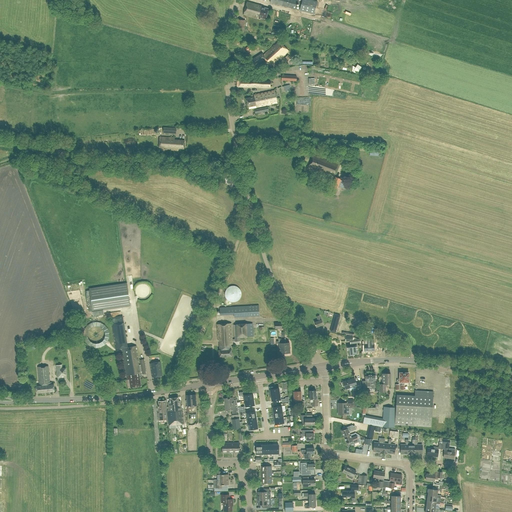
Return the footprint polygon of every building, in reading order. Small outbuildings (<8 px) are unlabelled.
[(297,0),(270,0),(270,3),(295,9),(297,0)] [(261,7),(261,6),(247,2),(243,15),(259,19),(260,18),(265,19),(268,9),(261,7)] [(300,11),(316,12),(317,3),(301,2),(300,11)] [(243,33),(245,21),(236,19),(234,31),(243,33)] [(278,42),(274,46),(274,45),(263,55),(262,53),(249,61),(253,67),(264,60),(271,66),(279,59),(281,59),(288,51),(278,42)] [(256,107),(277,103),(274,90),(254,95),(254,97),(246,98),(248,107),(256,106),(256,107)] [(184,140),(174,140),(175,138),(159,137),(159,147),(164,148),(164,150),(178,150),(178,149),(184,149),(184,140)] [(334,174),(338,164),(313,155),(308,167),(322,172),(326,173),(327,171),(334,174)] [(227,178),(227,180),(228,184),(232,183),(233,185),(236,185),(235,173),(231,173),(232,179),(230,180),(230,177),(227,178)] [(341,179),(335,177),(331,187),(337,190),(341,179)] [(127,283),(89,289),(90,297),(86,298),(87,305),(91,305),(92,311),(130,306),(127,283)] [(225,293),(225,294),(225,295),(225,297),(226,298),(227,299),(228,300),(229,301),(230,302),(231,302),(233,302),(234,302),(236,302),(237,301),(238,300),(239,299),(240,298),(241,297),(241,295),(241,294),(241,293),(241,291),(240,290),(239,289),(238,288),(237,287),(236,286),(234,286),(233,286),(231,286),(230,286),(229,287),(228,288),(227,289),(226,290),(225,291),(225,293)] [(220,315),(234,315),(234,318),(259,316),(258,305),(248,306),(219,307),(220,315)] [(82,314),(76,316),(79,326),(80,329),(84,328),(83,324),(84,324),(82,314)] [(321,320),(319,315),(316,316),(318,321),(314,322),(316,327),(323,325),(321,320)] [(141,386),(139,372),(140,372),(140,371),(142,371),(142,374),(146,374),(145,370),(146,370),(144,359),(139,360),(140,365),(139,365),(136,346),(127,347),(122,316),(110,318),(115,349),(122,348),(127,380),(129,380),(130,388),(141,386)] [(83,333),(83,335),(83,337),(84,340),(85,342),(86,344),(88,345),(90,346),(92,347),(94,348),(96,348),(98,348),(101,347),(103,346),(105,345),(106,344),(108,342),(109,340),(109,337),(109,335),(109,333),(109,331),(108,328),(106,327),(105,325),(103,324),(101,323),(98,322),(96,322),(94,322),(92,323),(90,324),(88,325),(86,327),(85,328),(84,331),(83,333)] [(234,339),(232,339),(231,323),(217,324),(218,341),(219,341),(219,350),(218,350),(219,357),(232,356),(231,349),(230,349),(230,345),(232,344),(232,342),(235,342),(240,342),(239,337),(247,336),(253,336),(252,324),(233,325),(234,339)] [(375,328),(373,334),(379,336),(381,330),(375,328)] [(360,338),(353,339),(352,335),(345,336),(345,341),(350,341),(350,344),(360,343),(360,338)] [(367,336),(364,336),(365,351),(374,351),(374,337),(367,338),(367,336)] [(289,343),(285,343),(285,338),(279,338),(279,354),(290,353),(289,343)] [(358,354),(357,345),(347,346),(347,351),(348,351),(348,355),(354,354),(358,354)] [(149,363),(152,377),(162,376),(160,362),(149,363)] [(57,376),(66,375),(66,368),(62,368),(62,364),(56,365),(57,376)] [(39,386),(36,386),(36,393),(54,391),(54,384),(52,384),(52,382),(50,382),(48,366),(37,367),(39,386)] [(404,390),(404,383),(404,382),(408,382),(408,373),(407,373),(407,372),(405,372),(404,373),(399,373),(399,382),(399,383),(401,383),(401,385),(401,390),(404,390)] [(375,374),(365,375),(365,381),(362,381),(363,393),(368,393),(368,391),(374,390),(373,385),(375,385),(375,380),(375,374)] [(390,374),(382,374),(382,384),(379,384),(379,392),(385,392),(385,384),(390,384),(390,374)] [(342,382),(343,382),(342,382),(341,383),(342,386),(343,386),(344,386),(345,390),(355,386),(356,390),(361,388),(359,381),(356,382),(354,378),(342,382)] [(316,399),(316,390),(309,391),(309,399),(313,399),(313,402),(312,403),(312,406),(318,406),(317,399),(316,399)] [(244,395),(244,401),(253,399),(253,394),(246,395),(245,391),(239,392),(239,396),(244,395)] [(301,391),(293,392),(294,401),(298,400),(298,407),(304,406),(304,401),(301,401),(301,400),(301,391)] [(395,415),(394,425),(431,427),(431,417),(438,417),(438,412),(432,412),(433,392),(415,391),(414,396),(396,395),(395,408),(395,415)] [(196,394),(186,395),(187,406),(188,406),(189,410),(195,409),(194,406),(196,405),(196,394)] [(180,402),(178,402),(178,397),(169,398),(170,402),(168,402),(168,407),(167,407),(168,425),(183,424),(182,411),(181,411),(180,402)] [(238,416),(236,399),(236,400),(233,400),(233,397),(224,398),(225,411),(231,410),(232,414),(232,417),(238,416)] [(338,403),(338,415),(346,415),(346,408),(348,408),(348,403),(353,403),(353,400),(347,400),(347,403),(346,403),(338,403)] [(167,420),(166,412),(166,401),(158,401),(158,406),(158,408),(159,413),(158,413),(158,420),(167,420)] [(394,428),(394,425),(395,415),(395,408),(383,407),(383,419),(382,427),(394,428)] [(304,425),(314,425),(314,418),(310,418),(310,417),(312,417),(312,413),(306,413),(306,415),(300,415),(300,421),(302,421),(302,425),(304,425)] [(366,424),(373,425),(382,427),(383,419),(364,415),(363,423),(366,424)] [(233,430),(240,429),(240,425),(239,423),(239,419),(232,420),(233,430)] [(344,437),(350,435),(349,432),(356,429),(354,425),(352,426),(352,425),(345,428),(343,429),(344,429),(341,431),(344,437)] [(306,440),(314,440),(314,433),(310,433),(310,430),(302,430),(302,433),(300,433),(300,436),(306,436),(306,440)] [(350,435),(344,437),(346,444),(352,441),(353,442),(358,440),(356,436),(351,438),(350,435)] [(380,453),(382,438),(379,438),(378,441),(379,442),(379,443),(374,442),(373,452),(380,453)] [(389,439),(388,444),(387,453),(394,454),(395,445),(390,444),(390,443),(391,443),(391,439),(389,439)] [(442,449),(442,444),(439,443),(438,447),(433,446),(433,449),(427,448),(426,456),(437,457),(438,449),(442,449)] [(170,452),(170,453),(174,452),(174,446),(170,447),(170,444),(160,445),(161,453),(165,452),(165,453),(170,452)] [(455,449),(445,448),(445,444),(442,444),(442,449),(444,449),(443,458),(454,459),(455,451),(455,449)] [(314,454),(314,448),(306,448),(306,450),(301,450),(301,454),(304,454),(304,458),(310,458),(310,454),(314,454)] [(345,466),(342,472),(350,475),(351,472),(355,474),(357,471),(345,466)] [(378,479),(378,481),(377,487),(382,488),(385,488),(386,481),(383,480),(385,472),(374,470),(373,478),(378,479)] [(217,480),(228,479),(228,474),(221,474),(221,471),(214,471),(214,477),(217,477),(217,480)] [(426,473),(425,480),(434,481),(434,479),(437,480),(437,478),(441,478),(442,472),(434,471),(434,474),(426,473)] [(390,491),(391,488),(394,489),(395,483),(394,483),(395,481),(396,481),(396,484),(401,485),(402,479),(400,479),(401,474),(391,473),(389,480),(390,480),(389,481),(386,481),(385,488),(385,490),(390,491)] [(303,477),(302,480),(303,487),(308,486),(315,485),(315,480),(308,480),(308,477),(303,477)] [(228,479),(217,480),(217,483),(214,483),(214,488),(222,488),(222,485),(228,485),(228,479)] [(437,495),(437,491),(441,492),(442,489),(445,489),(451,490),(452,487),(446,486),(443,485),(439,485),(439,489),(437,488),(437,489),(428,488),(427,495),(436,496),(437,495)] [(267,498),(271,498),(271,492),(269,492),(269,488),(262,489),(262,492),(257,492),(257,498),(267,498)] [(232,504),(233,504),(233,499),(229,499),(229,495),(221,495),(221,503),(223,503),(223,511),(232,511),(232,504)] [(267,498),(257,498),(258,505),(262,505),(262,508),(271,508),(271,501),(267,502),(267,498)]
